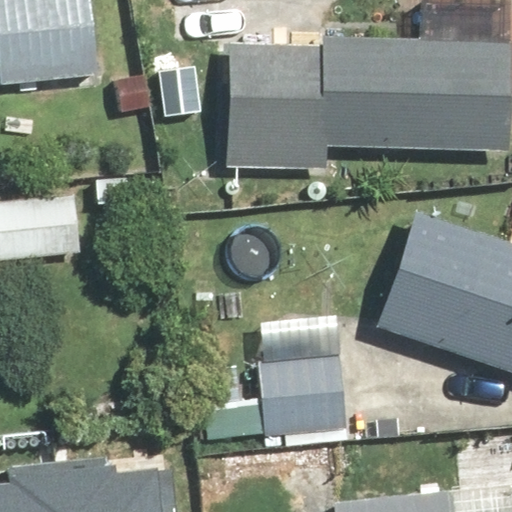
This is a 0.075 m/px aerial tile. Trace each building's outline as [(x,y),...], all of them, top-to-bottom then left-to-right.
[(103,0),(0,0),(0,85),(0,87),(102,81),(103,0)] [(511,154),(511,45),(502,45),(503,20),(439,17),(437,41),(327,36),(326,50),(235,45),(229,167),(331,172),(332,146),(511,154)] [(80,196),(0,205),(0,264),(87,254),(80,196)] [(511,242),(422,211),(382,324),(511,370),(511,242)] [(0,479),(0,511),(175,511),(171,462),(113,467),(112,452),(6,460),(8,479),(0,479)] [(341,498),(341,511),(457,511),(457,492),(341,498)]
